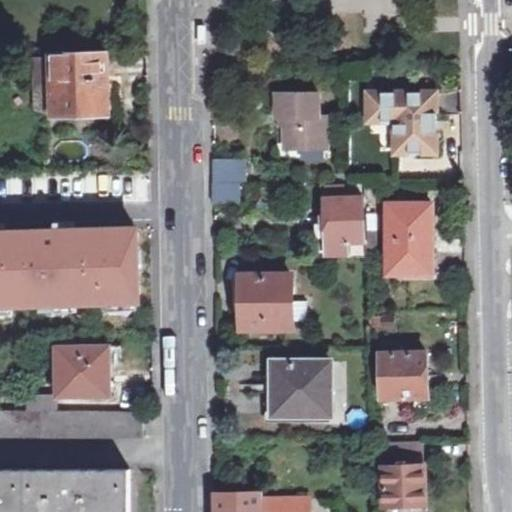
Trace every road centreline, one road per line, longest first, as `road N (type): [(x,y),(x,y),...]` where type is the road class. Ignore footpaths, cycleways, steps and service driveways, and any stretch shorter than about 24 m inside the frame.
road 1 (residential): [(502,511),(493,442),(485,0)]
road 2 (tertiary): [(177,0),(185,511)]
